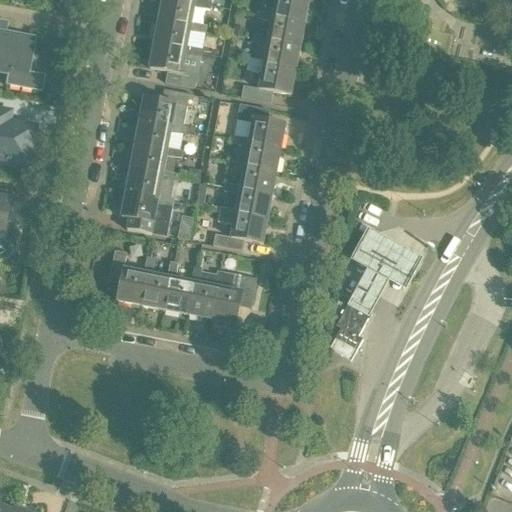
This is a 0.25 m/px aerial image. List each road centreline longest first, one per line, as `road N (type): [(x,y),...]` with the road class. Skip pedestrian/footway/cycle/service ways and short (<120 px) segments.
road 1 (residential): [(356,0),(282,383),(39,336)]
road 2 (residential): [(39,336),(105,0)]
road 3 (tertiary): [(384,409),(433,296),(511,173)]
road 4 (residential): [(179,511),(23,453)]
